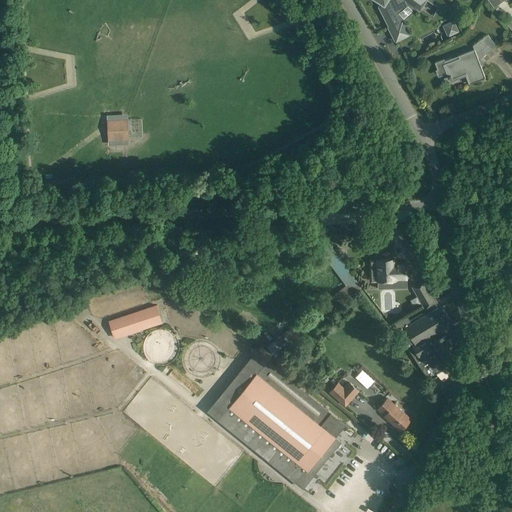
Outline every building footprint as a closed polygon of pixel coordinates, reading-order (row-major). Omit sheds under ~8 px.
[(378,0),(382,2),(379,7),(389,27),(396,42),(410,34),(403,20),(400,21),(395,12),(403,8),(407,0),(408,0),(421,8),(425,0),(378,0)] [(458,31),(453,22),(444,26),(448,36),(458,31)] [(488,35),(478,43),(486,54),(497,46),(488,35)] [(443,59),(434,62),(437,69),(435,69),(438,76),(448,72),(449,75),(448,75),(450,79),(465,74),(469,84),(485,78),(482,68),(475,49),(474,49),(458,55),(444,61),(443,59)] [(107,120),(108,140),(128,139),(127,119),(107,120)] [(336,251),(336,253),(339,257),(340,257),(340,258),(341,258),(342,258),(343,258),(345,256),(345,255),(346,254),(346,252),(343,248),(342,247),(341,247),(340,247),(339,247),(338,248),(337,248),(336,249),(336,251)] [(389,264),(389,259),(377,260),(378,281),(388,280),(388,279),(406,278),(406,263),(389,264)] [(419,298),(430,291),(424,280),(412,287),(419,298)] [(273,341),(266,347),(275,357),(362,287),(345,286),(323,304),(322,302),(321,303),(273,341)] [(437,302),(430,291),(419,298),(425,309),(437,302)] [(162,323),(156,304),(109,320),(115,339),(162,323)] [(424,316),(404,328),(413,345),(409,347),(414,355),(423,371),(428,378),(428,377),(433,374),(435,373),(460,359),(458,355),(447,335),(451,333),(447,326),(449,320),(443,310),(442,309),(437,308),(433,311),(424,316)] [(310,349),(306,346),(302,350),(307,354),(310,349)] [(308,482),(341,442),(335,437),(346,424),(267,360),(257,373),(251,367),(223,401),(234,411),(224,424),(290,478),(295,472),(308,482)] [(367,387),(374,379),(362,368),(355,376),(367,387)] [(359,390),(349,382),(344,387),(338,382),(329,392),(345,406),(359,390)] [(411,419),(388,398),(378,409),(385,415),(383,417),(400,432),(411,419)] [(504,474),(498,464),(489,469),(496,479),(504,474)]
